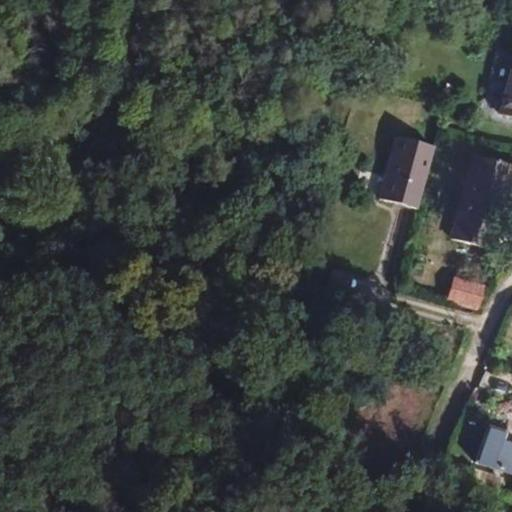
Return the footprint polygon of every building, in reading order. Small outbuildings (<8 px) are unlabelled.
[(511,81),(503,115),(511,117),(511,81)] [(419,212),(434,148),(394,138),(378,201),(419,212)] [(511,165),(474,157),(453,241),(483,248),(490,225),(501,227),(511,182),(511,165)] [(476,310),(482,289),(455,282),(450,303),(476,310)] [(503,435),(485,429),(475,463),(511,473),(511,445),(502,442),(503,435)]
